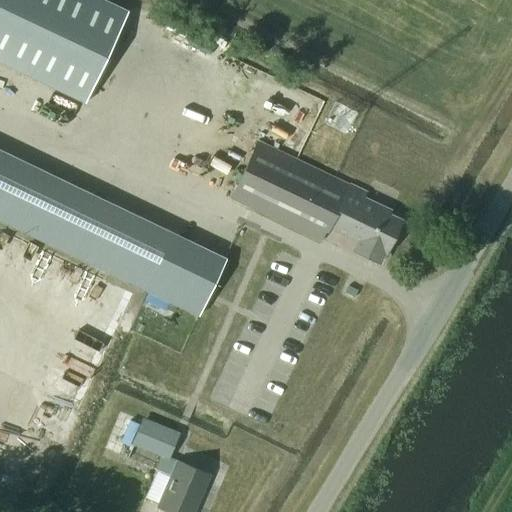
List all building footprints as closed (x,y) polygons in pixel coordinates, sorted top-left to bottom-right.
[(0,0),(0,62),(86,104),(129,13),(102,0),(0,0)] [(366,196),(257,145),(231,201),(321,244),(326,234),(327,234),(330,229),(347,236),(349,231),(354,234),(358,244),(354,252),(378,264),(383,254),(385,255),(400,224),(388,218),(390,215),(375,208),(373,211),(361,206),(366,196)] [(226,261),(0,152),(0,219),(200,315),(226,261)] [(169,460),(180,433),(143,418),(132,445),(159,456),(168,460),(169,460)] [(159,456),(154,469),(157,470),(173,477),(158,509),(164,511),(192,511),(207,477),(178,465),(168,460),(159,456)]
